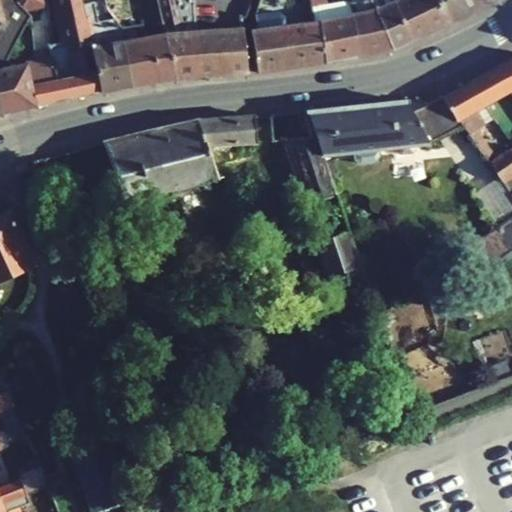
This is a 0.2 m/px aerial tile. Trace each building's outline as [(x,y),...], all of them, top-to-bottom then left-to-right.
[(0,0),(0,10),(4,25),(0,26),(0,112),(8,111),(0,73),(0,67),(29,16),(22,9),(15,3),(15,0),(0,0)] [(42,5),(41,0),(15,0),(15,3),(22,9),(42,5)] [(80,0),(55,0),(64,42),(47,46),(50,59),(34,62),(39,105),(100,92),(91,48),(81,3),(80,0)] [(155,0),(163,34),(173,78),(197,76),(194,32),(192,0),(155,0)] [(325,0),(309,0),(312,22),(317,21),(322,63),(356,57),(350,15),(353,14),(347,1),(326,5),(325,0)] [(374,10),(369,0),(346,0),(347,1),(353,14),(350,15),(356,57),(391,50),(374,10)] [(369,0),(374,10),(391,50),(412,40),(393,1),(394,0),(369,0)] [(394,0),(393,1),(412,40),(448,23),(437,0),(394,0)] [(469,13),(462,0),(437,0),(448,23),(469,13)] [(130,86),(119,28),(98,32),(92,2),(81,3),(91,48),(100,92),(130,86)] [(249,30),(255,73),(322,63),(317,21),(312,22),(284,26),(283,16),(277,12),(254,15),(256,29),(249,30)] [(141,24),(119,28),(130,86),(173,78),(163,34),(144,38),(141,24)] [(246,73),(241,29),(194,32),(197,76),(246,73)] [(511,125),(493,100),(510,90),(511,92),(511,57),(477,78),(490,102),(484,105),(492,118),(504,136),(511,129),(511,125)] [(0,73),(8,111),(39,105),(34,62),(0,69),(0,73)] [(477,78),(442,97),(455,120),(457,119),(462,126),(478,149),(486,144),(474,128),(483,123),(474,111),(484,105),(490,102),(477,78)] [(424,105),(440,138),(462,126),(457,119),(455,120),(442,97),(424,105)] [(415,145),(427,144),(440,138),(424,105),(410,111),(406,101),(307,111),(321,155),(351,152),(352,158),(358,162),(373,161),(378,156),(377,149),(396,147),(415,145)] [(484,105),(474,111),(483,123),(492,118),(484,105)] [(285,140),(306,203),(334,193),(321,155),(307,111),(272,114),(274,141),(285,140)] [(272,114),(255,115),(256,142),(274,141),(272,114)] [(126,209),(216,177),(205,145),(256,142),(255,115),(197,119),(103,142),(126,209)] [(486,144),(478,149),(488,163),(495,158),(486,144)] [(413,157),(416,153),(415,145),(396,147),(397,155),(400,159),(413,157)] [(497,177),(501,182),(511,174),(511,146),(495,158),(488,163),(497,177)] [(511,193),(511,174),(501,182),(510,195),(511,193)] [(497,177),(474,192),(497,226),(511,215),(511,197),(510,195),(501,182),(497,177)] [(58,231),(51,211),(36,217),(43,236),(58,231)] [(0,277),(31,264),(7,212),(0,215),(0,277)] [(315,244),(327,275),(357,264),(347,232),(315,244)] [(68,294),(59,270),(45,275),(53,299),(68,294)] [(372,311),(389,300),(386,291),(368,298),(372,311)] [(373,314),(391,306),(389,300),(372,311),(373,314)] [(0,411),(13,405),(6,391),(0,394),(0,411)] [(0,449),(27,437),(13,405),(0,411),(0,420),(4,430),(0,431),(0,449)] [(111,445),(71,458),(78,477),(89,511),(95,511),(132,499),(111,445)] [(42,466),(19,475),(26,494),(49,485),(42,466)] [(26,494),(19,475),(0,483),(0,511),(4,511),(3,508),(16,502),(15,499),(26,494)] [(161,487),(147,490),(153,507),(174,499),(171,491),(167,487),(161,487)]
